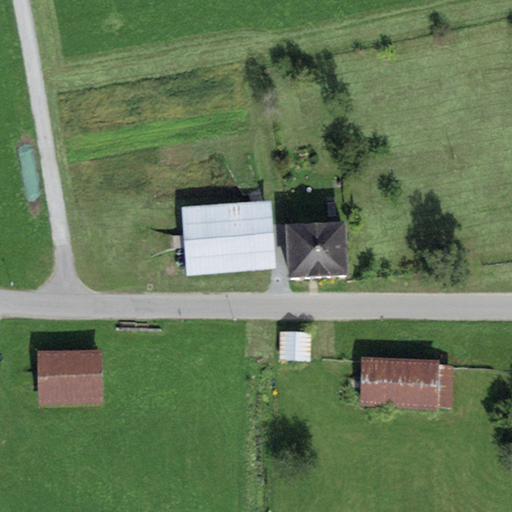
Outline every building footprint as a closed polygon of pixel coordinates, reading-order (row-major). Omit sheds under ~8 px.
[(271,206),(183,214),(189,278),(276,271),(271,206)] [(348,229),(289,231),(291,278),(349,276),(348,229)] [(305,344),(275,342),(274,367),(304,369),(305,344)] [(92,361),(27,363),(29,415),(93,413),(92,361)] [(448,374),(353,373),(352,414),(448,415),(448,374)]
